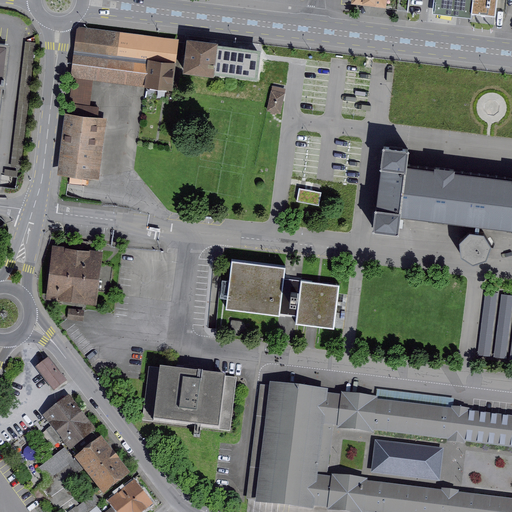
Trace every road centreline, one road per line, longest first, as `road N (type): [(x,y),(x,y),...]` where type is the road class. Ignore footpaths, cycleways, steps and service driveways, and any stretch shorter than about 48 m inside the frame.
road 1 (residential): [(186,511),(57,346)]
road 2 (secondary): [(511,53),(310,29)]
road 3 (residential): [(27,238),(54,70)]
road 4 (secondary): [(310,29),(156,10)]
